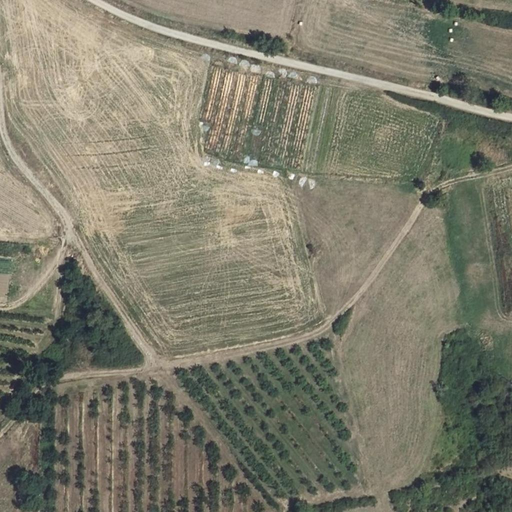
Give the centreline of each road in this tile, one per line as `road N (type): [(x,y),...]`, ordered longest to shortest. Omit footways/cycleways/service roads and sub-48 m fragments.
road 1 (track): [(511,172),(433,191),(356,303),(316,335),(135,375),(44,383),(0,437)]
road 2 (track): [(93,0),(220,50),(511,117)]
road 3 (track): [(0,103),(5,143),(153,360),(151,371)]
road 4 (track): [(0,411),(57,325),(62,236)]
road 5 (track): [(166,368),(278,511)]
